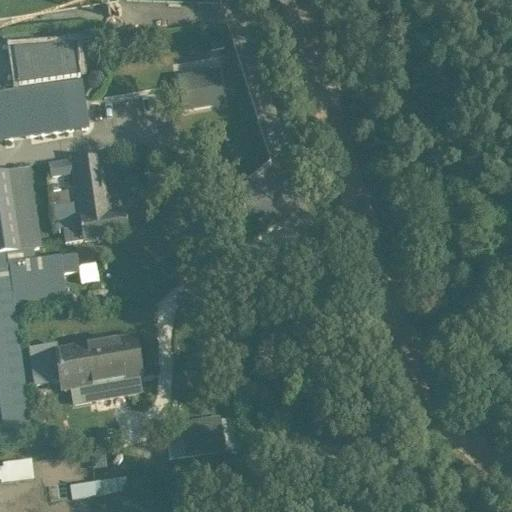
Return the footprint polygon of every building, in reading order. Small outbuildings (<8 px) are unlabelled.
[(213,91),(181,96),(184,116),(216,111),(213,91)] [(63,107),(8,115),(13,143),(67,134),(63,107)] [(115,158),(71,165),(77,211),(95,208),(94,204),(121,200),(115,158)] [(33,171),(18,173),(28,243),(44,240),(43,236),(33,171)] [(0,258),(30,253),(28,243),(18,173),(0,176),(0,258)] [(121,200),(94,204),(95,208),(77,211),(80,231),(82,245),(128,237),(125,213),(123,214),(121,200)] [(43,236),(44,240),(46,251),(82,245),(80,231),(43,236)] [(30,253),(0,258),(0,270),(32,266),(30,253)] [(134,342),(102,348),(108,386),(140,380),(134,342)] [(102,348),(56,356),(62,394),(108,386),(102,348)] [(220,427),(181,432),(185,462),(225,456),(220,427)] [(0,485),(33,480),(30,460),(0,464),(0,485)] [(119,480),(69,488),(71,502),(121,493),(119,480)]
